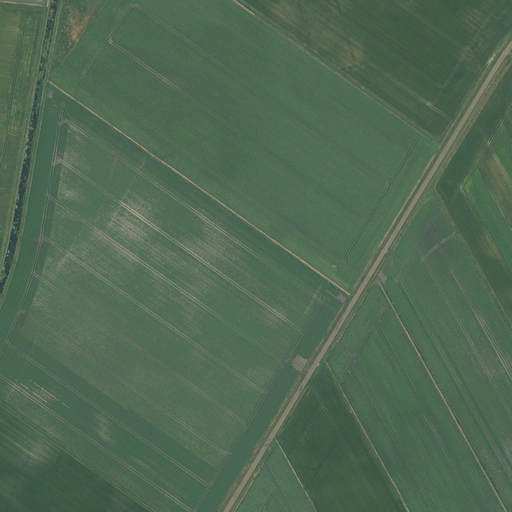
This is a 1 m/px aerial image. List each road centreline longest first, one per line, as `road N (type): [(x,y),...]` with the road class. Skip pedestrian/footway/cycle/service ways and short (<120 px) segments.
road 1 (unclassified): [(225,511),(511,42)]
road 2 (track): [(47,0),(0,266)]
